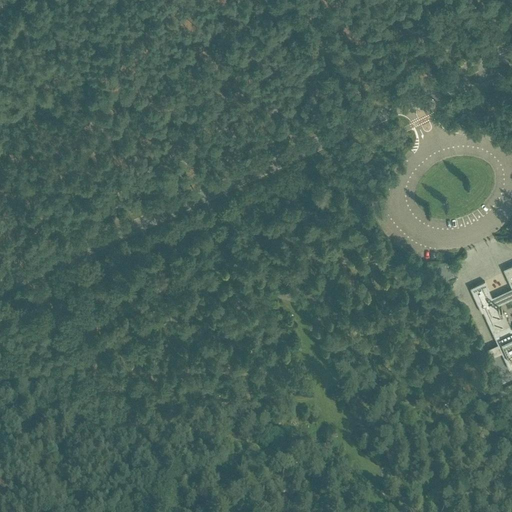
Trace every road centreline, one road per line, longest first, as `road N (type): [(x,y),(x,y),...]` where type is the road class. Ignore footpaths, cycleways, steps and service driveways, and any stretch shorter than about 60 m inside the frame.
road 1 (primary): [(511,56),(0,287)]
road 2 (track): [(0,173),(44,293),(184,511)]
road 3 (track): [(231,0),(100,139),(58,167),(4,184)]
road 4 (track): [(406,103),(385,99),(274,0)]
